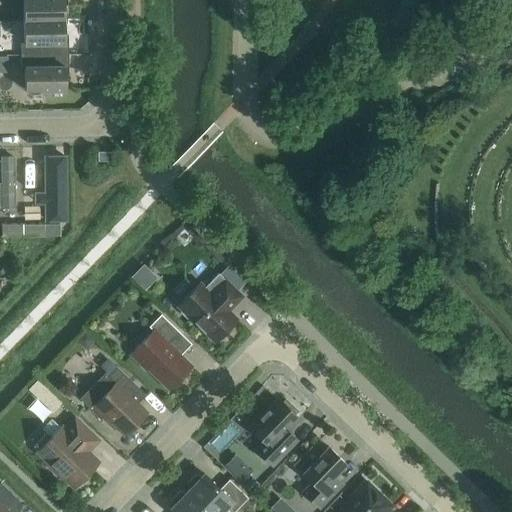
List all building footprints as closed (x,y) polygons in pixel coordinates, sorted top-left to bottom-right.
[(23,0),(24,20),(64,20),(63,0),(23,0)] [(64,20),(24,20),(24,43),(20,43),(21,55),(68,54),(68,42),(64,42),(64,20)] [(68,54),(21,55),(21,68),(24,68),(25,91),(65,90),(64,67),(68,67),(68,54)] [(109,152),(99,152),(98,152),(98,161),(110,161),(109,152)] [(68,215),(67,156),(49,157),(50,177),(38,177),(39,201),(51,201),(51,215),(68,215)] [(14,212),(14,159),(1,159),(1,212),(14,212)] [(237,319),(228,311),(242,297),(218,273),(204,288),(199,283),(177,306),(180,309),(180,313),(186,318),(190,318),(214,342),(237,319)] [(161,314),(149,327),(153,331),(130,355),(146,370),(147,368),(169,389),(191,366),(173,349),(173,345),(182,335),(161,314)] [(146,412),(124,391),(133,383),(115,366),(106,375),(115,384),(91,409),(101,418),(104,416),(124,435),(146,412)] [(297,411),(285,400),(282,403),(277,398),(249,428),(263,442),(255,450),(272,466),(292,445),(282,436),(299,419),(294,414),(297,411)] [(96,445),(96,442),(97,440),(74,418),(62,430),(60,427),(51,437),(46,433),(33,446),(63,475),(63,479),(70,486),(74,485),(75,486),(76,486),(80,485),(86,479),(86,475),(97,463),(88,455),(88,450),(88,449),(92,449),(96,445)] [(328,447),(320,455),(311,447),(293,465),(311,482),(302,492),(319,508),(337,489),(328,481),(345,463),(328,447)] [(204,474),(187,491),(208,511),(220,511),(224,508),(228,511),(233,511),(247,498),(228,479),(219,489),(204,474)] [(10,511),(20,502),(0,482),(0,511),(10,511)] [(382,511),(383,511),(376,505),(382,499),(367,484),(347,504),(354,511),(352,511),(382,511)] [(208,511),(187,491),(170,508),(174,511),(208,511)] [(277,511),(298,511),(299,511),(276,494),(268,504),(277,511)]
